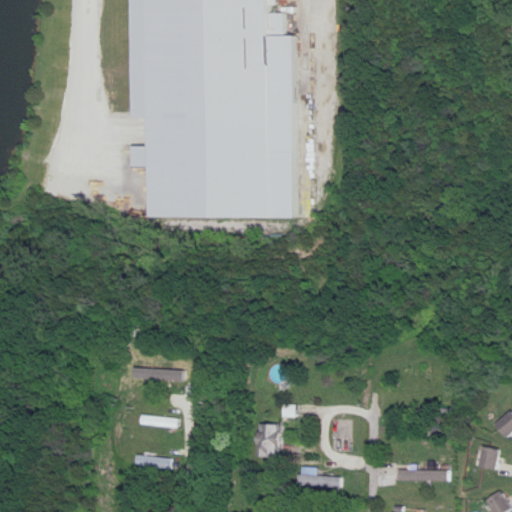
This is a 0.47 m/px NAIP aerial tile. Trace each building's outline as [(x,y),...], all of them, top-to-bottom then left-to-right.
[(154,219),(302,219),(302,36),(289,36),(289,14),(278,14),(278,0),(134,0),(134,119),(155,119),(154,219)] [(187,372),(140,372),(140,381),(186,381),(187,372)] [(511,439),(511,417),(503,423),(511,439)] [(263,457),(290,457),(290,426),(263,426),(263,457)] [(510,451),(489,446),(484,467),(505,472),(510,451)] [(325,469),(304,468),(304,488),(347,488),(347,477),(325,477),(325,469)] [(457,482),(456,471),(400,471),(400,482),(457,482)] [(496,511),(511,511),(511,498),(508,491),(490,500),(496,511)]
